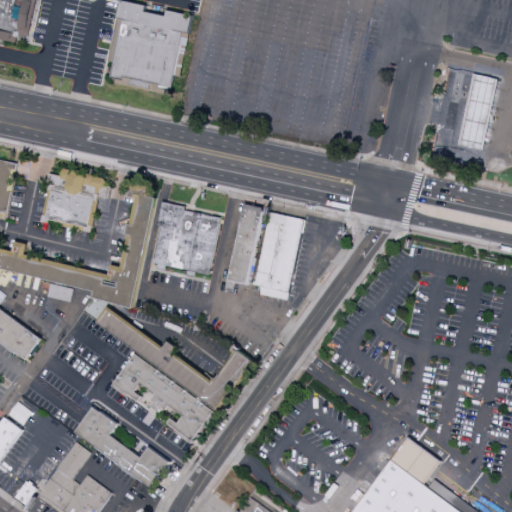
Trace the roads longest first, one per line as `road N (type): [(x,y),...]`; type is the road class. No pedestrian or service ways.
road 1 (residential): [(177,511),(379,231),(385,211)]
road 2 (tertiary): [(393,179),(133,123),(73,127)]
road 3 (tertiary): [(73,127),(129,156),(385,211)]
road 4 (tertiary): [(385,211),(511,238)]
road 5 (tertiary): [(511,203),(393,179)]
